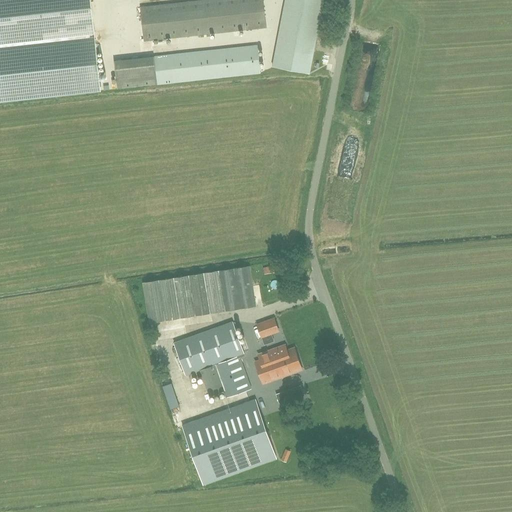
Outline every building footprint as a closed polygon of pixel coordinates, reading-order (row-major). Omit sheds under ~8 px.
[(90,0),(0,0),(0,101),(100,90),(90,0)] [(246,30),(266,28),(263,0),(210,0),(140,8),(144,42),(164,39),(165,41),(167,41),(166,39),(244,30),(244,33),(246,32),(246,30)] [(285,0),(273,66),(310,73),(323,0),(285,0)] [(375,56),(378,45),(370,43),(367,54),(375,56)] [(258,46),(114,62),(117,89),(261,73),(258,46)] [(255,306),(249,266),(143,283),(149,323),(255,306)] [(268,275),(277,273),(275,266),(267,268),(268,275)] [(257,325),(261,337),(278,331),(274,319),(257,325)] [(209,396),(212,395),(223,391),(226,398),(251,389),(239,356),(244,355),(232,322),(174,343),(185,375),(200,370),(209,396)] [(272,336),(263,339),(266,346),(274,343),(272,336)] [(255,363),(262,384),(301,370),(294,349),(287,351),(284,346),(258,355),(260,361),(255,363)] [(297,399),(293,388),(276,395),(280,405),(297,399)] [(202,485),(275,459),(255,400),(181,426),(202,485)]
